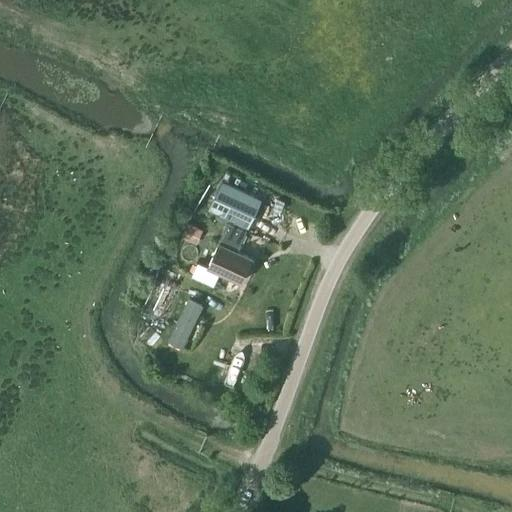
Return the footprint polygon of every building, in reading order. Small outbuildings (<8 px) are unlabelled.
[(221,181),(209,209),(247,226),(259,199),(221,181)] [(227,222),(217,243),(218,243),(208,266),(197,262),(192,275),(214,285),(220,272),(242,281),(252,258),(236,250),(245,230),(227,222)] [(193,243),(200,229),(190,224),(184,238),(193,243)] [(156,280),(137,317),(151,324),(169,286),(156,280)] [(162,332),(169,335),(187,296),(180,293),(162,332)] [(189,295),(170,337),(185,344),(204,301),(189,295)]
